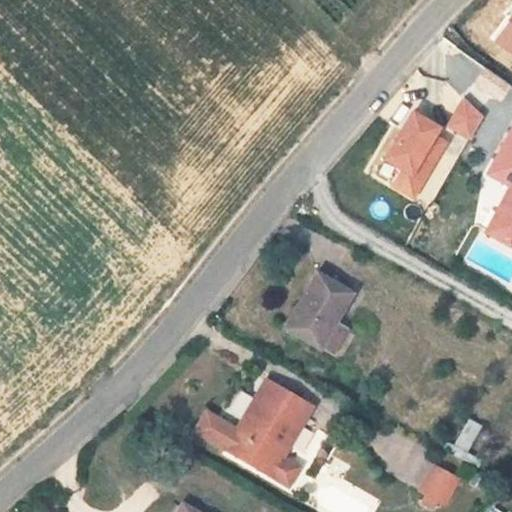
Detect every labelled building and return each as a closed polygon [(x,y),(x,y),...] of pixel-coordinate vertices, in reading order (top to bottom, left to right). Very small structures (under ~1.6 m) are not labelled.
[(492,235),(511,245),(511,132),(495,163),(511,172),(511,186),(505,200),(510,203),(492,235)] [(511,186),(511,172),(495,163),(489,174),(511,186)] [(510,203),(505,200),(487,232),(492,235),(510,203)] [(332,329),(353,293),(316,272),(284,328),(320,349),(321,347),(332,329)] [(332,329),(321,347),(332,353),(343,336),(332,329)] [(282,458),(311,407),(265,380),(237,431),(225,450),(271,477),(288,487),(299,468),(282,458)] [(207,413),(195,432),(225,450),(237,431),(207,413)] [(433,466),(420,490),(425,493),(420,502),(433,509),(438,500),(444,503),(457,480),(433,466)]
